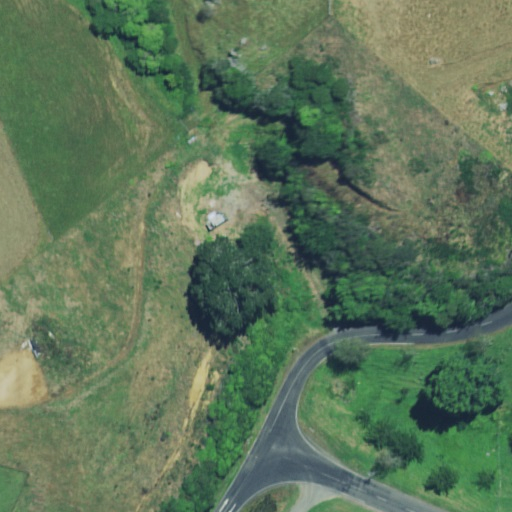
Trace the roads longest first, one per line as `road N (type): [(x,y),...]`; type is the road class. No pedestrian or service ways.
road 1 (unclassified): [(272,469),(274,421),(315,353),(342,338),(450,330),(511,305)]
road 2 (residential): [(272,469),(318,471),(409,511)]
